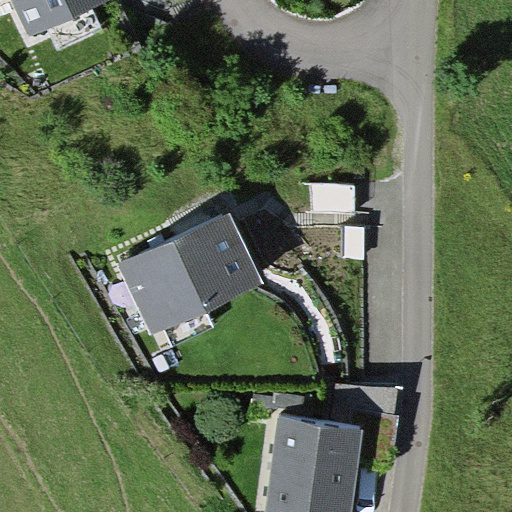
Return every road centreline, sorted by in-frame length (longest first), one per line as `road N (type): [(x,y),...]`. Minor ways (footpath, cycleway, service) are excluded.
road 1 (residential): [(407,511),(424,357),(425,201),(406,57)]
road 2 (residential): [(406,57),(321,60),(294,52),(262,30),(242,0)]
